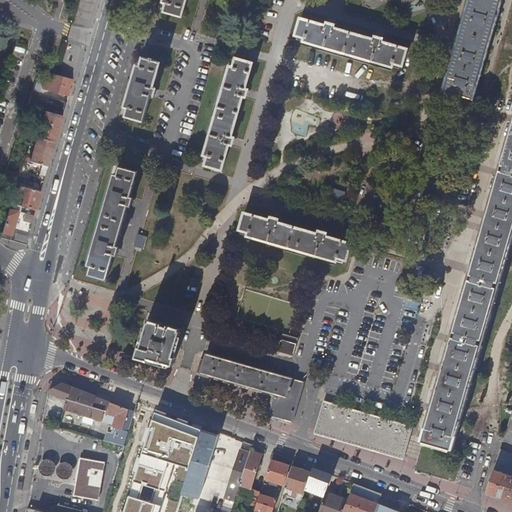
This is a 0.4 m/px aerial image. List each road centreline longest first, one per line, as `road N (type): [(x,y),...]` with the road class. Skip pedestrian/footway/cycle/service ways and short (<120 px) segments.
road 1 (residential): [(43,290),(59,288),(143,0)]
road 2 (residential): [(31,345),(296,446)]
road 3 (residential): [(317,378),(415,404),(443,298)]
road 4 (residential): [(443,298),(491,120)]
road 5 (residential): [(296,446),(467,511)]
road 6 (tertiary): [(3,511),(31,345)]
road 7 (tertiary): [(44,284),(70,148)]
road 8 (tertiary): [(70,148),(27,274)]
road 9 (residential): [(193,340),(317,378)]
